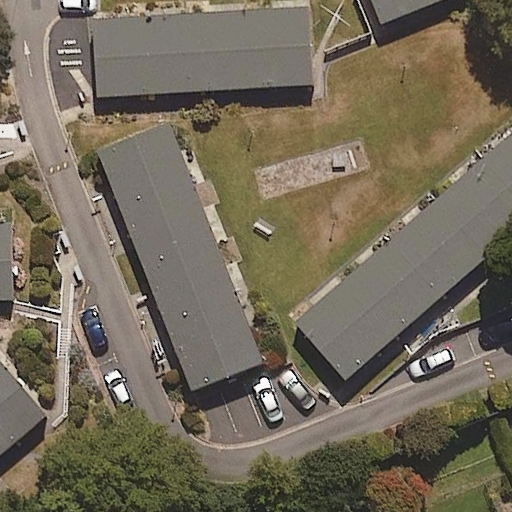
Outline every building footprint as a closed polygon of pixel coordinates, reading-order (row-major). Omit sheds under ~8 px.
[(459,0),(377,0),(389,28),(459,0)] [(314,92),(311,14),(94,24),(98,101),(314,92)] [(264,368),(168,124),(99,151),(196,395),(264,368)] [(345,390),(511,243),(511,135),(291,329),(345,390)] [(0,302),(14,302),(13,226),(0,226),(0,302)] [(0,461),(49,419),(0,361),(0,461)]
